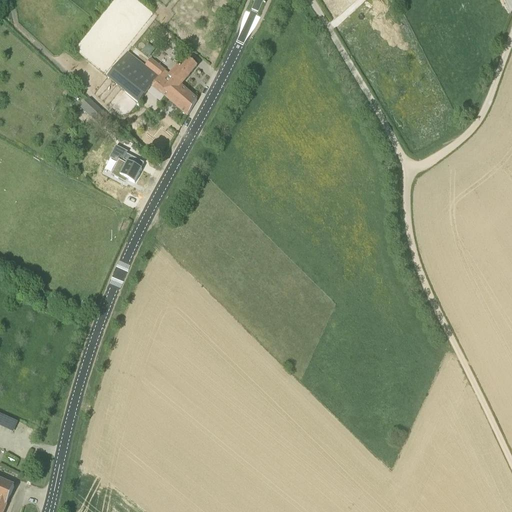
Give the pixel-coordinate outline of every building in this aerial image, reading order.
[(144,67),(127,53),(106,78),(138,104),(152,86),(161,94),(168,86),(162,80),(164,77),(161,75),(159,78),(145,66),(144,67)] [(150,59),(144,67),(145,66),(159,78),(161,75),(164,72),(164,71),(164,70),(150,59)] [(179,88),(180,86),(197,67),(189,60),(181,69),(177,66),(169,75),(167,74),(164,77),(162,80),(168,86),(171,82),(175,86),(176,85),(179,88)] [(168,86),(161,94),(160,96),(187,116),(197,101),(180,86),(179,88),(176,85),(175,86),(171,82),(168,86)] [(81,95),(76,90),(71,95),(76,100),(81,95)] [(88,100),(81,108),(103,128),(110,120),(88,100)] [(139,131),(134,123),(129,126),(133,134),(139,131)] [(120,176),(134,184),(141,170),(140,170),(143,164),(126,155),(120,167),(124,169),(120,176)] [(0,425),(14,432),(18,423),(0,414),(0,425)] [(0,511),(3,511),(14,488),(0,481),(0,511)]
